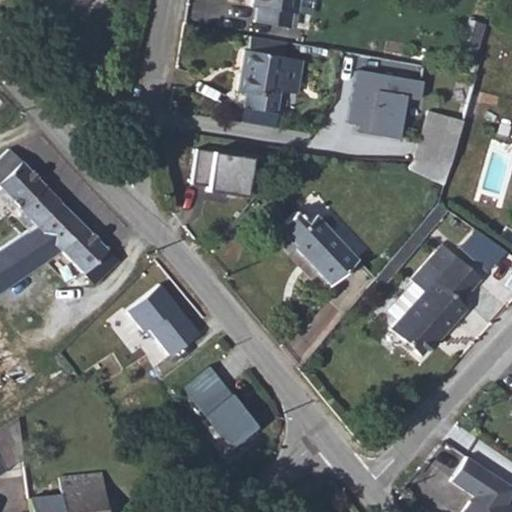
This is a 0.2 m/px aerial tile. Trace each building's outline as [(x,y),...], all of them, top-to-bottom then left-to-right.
[(304,0),(265,0),(264,10),(269,11),(267,26),(300,30),(304,0)] [(288,110),(290,90),(294,58),(289,58),(291,45),(260,41),(258,54),(255,54),(251,90),(260,91),(258,106),(288,110)] [(298,46),(291,45),(289,58),(294,58),(296,59),(298,46)] [(296,59),(294,58),(290,90),(310,92),(314,61),(296,59)] [(419,85),(356,73),(346,124),(396,133),(402,99),(416,102),(419,85)] [(449,181),(469,127),(431,113),(411,166),(449,181)] [(0,180),(39,222),(63,201),(13,147),(0,159),(0,180)] [(243,162),(192,154),(187,186),(238,194),(243,162)] [(109,250),(63,201),(39,222),(0,247),(0,270),(8,283),(62,247),(86,271),(109,250)] [(309,232),(323,219),(330,213),(318,201),(298,220),(309,232)] [(445,214),(438,208),(368,282),(374,288),(445,214)] [(298,220),(275,242),(287,254),(294,248),(334,291),(365,262),(323,219),(309,232),(298,220)] [(465,314),(457,306),(480,283),(443,247),(409,281),(412,285),(385,313),(394,323),(387,330),(415,359),(437,337),(439,339),(465,314)] [(123,264),(109,250),(86,271),(100,286),(123,264)] [(159,284),(126,310),(143,332),(149,329),(170,357),(198,335),(159,284)] [(0,393),(27,379),(0,328),(0,393)] [(209,366),(181,387),(228,447),(255,426),(209,366)] [(511,494),(511,486),(460,452),(444,477),(478,499),(474,504),(469,501),(461,511),(511,511),(511,507),(506,504),(511,494)] [(0,476),(9,471),(0,457),(0,476)] [(26,511),(98,511),(95,476),(56,480),(58,499),(25,502),(26,511)]
